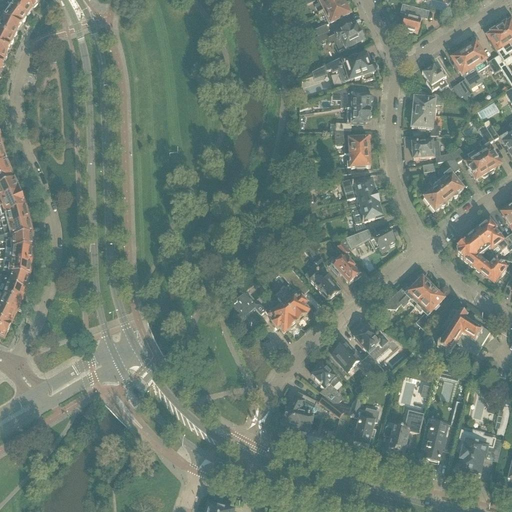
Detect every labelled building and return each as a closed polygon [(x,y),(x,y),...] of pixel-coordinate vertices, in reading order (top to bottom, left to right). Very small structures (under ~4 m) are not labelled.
[(10,0),(7,5),(26,18),(26,17),(28,17),(30,14),(30,12),(32,10),(21,0),(10,0)] [(21,0),(32,10),(33,8),(35,9),(37,6),(37,4),(39,0),(21,0)] [(304,0),(300,2),(303,8),(314,3),(312,0),(304,0)] [(318,5),(314,7),(318,15),(345,2),(343,0),(317,0),(316,1),(316,2),(318,5)] [(345,2),(318,15),(318,16),(323,13),(329,26),(349,16),(347,11),(348,8),(345,2)] [(0,15),(3,18),(2,19),(19,29),(22,23),(24,23),(26,21),(25,19),(26,18),(7,5),(3,11),(0,8),(0,15)] [(412,34),(417,35),(421,20),(425,21),(427,13),(404,7),(401,18),(404,19),(401,31),(407,33),(407,34),(412,35),(412,34)] [(0,33),(13,40),(14,39),(15,38),(17,35),(16,34),(16,33),(19,29),(2,19),(0,17),(0,33)] [(503,25),(497,29),(511,51),(511,25),(510,23),(506,26),(505,25),(504,25),(503,25)] [(326,26),(314,31),(317,38),(328,33),(329,32),(326,26)] [(328,33),(319,37),(322,43),(325,42),(326,41),(326,42),(328,45),(330,44),(332,47),(334,46),(338,54),(344,51),(354,46),(363,42),(362,40),(362,37),(361,36),(359,35),(355,26),(331,38),(328,33)] [(491,36),(487,38),(499,57),(494,60),(501,71),(511,89),(511,77),(504,65),(511,59),(511,51),(497,29),(492,32),(491,34),(490,34),(491,36)] [(0,47),(9,51),(11,47),(10,46),(11,46),(12,45),(13,42),(13,41),(13,40),(0,33),(0,47)] [(468,47),(462,51),(477,74),(477,75),(489,68),(494,76),(501,71),(494,60),(488,64),(483,57),(484,56),(479,49),(479,50),(475,45),(469,49),(468,47)] [(0,61),(4,63),(5,61),(6,60),(7,58),(7,56),(9,51),(0,47),(0,61)] [(457,57),(451,61),(454,65),(453,66),(458,73),(459,72),(465,82),(458,86),(466,99),(468,98),(473,95),(470,91),(482,83),(483,84),(477,75),(477,74),(462,51),(456,55),(457,57)] [(341,60),(324,68),(326,74),(331,72),(332,75),(337,74),(341,83),(341,84),(342,85),(343,85),(354,81),(355,82),(361,80),(362,84),(364,83),(374,80),(372,75),(374,74),(375,71),(374,69),(372,67),(369,68),(366,57),(357,60),(356,59),(350,61),(350,63),(343,65),(341,60)] [(426,84),(431,92),(432,92),(433,92),(439,89),(441,92),(448,88),(444,80),(446,79),(441,71),(437,74),(433,68),(422,75),(427,83),(426,84)] [(302,83),(305,95),(314,93),(310,80),(302,83)] [(470,105),(458,86),(453,89),(460,100),(462,98),(468,107),(470,105)] [(337,94),(337,96),(342,96),(342,111),(347,111),(370,112),(370,103),(372,102),(372,100),(370,98),(366,98),(366,97),(353,96),(353,88),(351,88),(342,92),(337,94)] [(413,107),(412,115),(435,117),(436,110),(435,110),(436,107),(440,108),(441,108),(442,99),(440,98),(434,96),(434,102),(428,101),(421,100),(414,100),(414,107),(413,107)] [(336,133),(334,133),(334,134),(348,134),(351,133),(351,126),(364,127),(364,123),(370,123),(370,119),(371,118),(371,115),(370,114),(370,112),(347,111),(346,125),(336,125),(336,133)] [(435,117),(412,115),(411,123),(412,123),(411,130),(417,130),(417,131),(425,132),(425,131),(431,132),(430,138),(438,138),(439,128),(434,127),(435,117)] [(481,149),(474,153),(489,176),(495,173),(495,171),(495,170),(500,167),(497,162),(498,162),(494,154),(493,155),(487,146),(493,142),(486,131),(484,127),(478,132),(484,141),(481,143),(480,144),(479,146),(481,149)] [(492,127),(486,131),(493,142),(499,138),(511,160),(511,133),(506,137),(503,131),(497,135),(492,127)] [(344,156),(348,156),(369,155),(369,153),(370,152),(370,149),(368,148),(368,140),(362,141),(362,140),(354,140),(354,141),(348,142),(348,134),(334,134),(335,149),(343,148),(344,156)] [(412,147),(410,149),(411,151),(412,152),(413,161),(419,160),(419,161),(427,160),(426,160),(434,159),(435,159),(439,158),(438,152),(437,144),(433,144),(433,143),(421,144),(412,145),(412,147)] [(459,151),(450,156),(450,157),(454,163),(456,165),(463,161),(468,170),(468,171),(472,178),(472,177),(475,182),(482,178),(483,179),(484,179),(489,176),(474,153),(467,157),(469,160),(466,162),(459,151)] [(347,170),(339,170),(340,177),(341,177),(351,176),(350,171),(356,170),(356,171),(364,170),(370,169),(369,162),(371,161),(371,157),(369,156),(369,155),(348,156),(349,164),(346,164),(347,170)] [(439,158),(435,159),(436,165),(436,166),(444,164),(454,163),(450,157),(448,157),(443,158),(439,158)] [(6,162),(0,163),(0,186),(1,186),(13,180),(10,174),(11,174),(9,170),(9,166),(7,164),(6,162)] [(454,163),(444,164),(453,175),(453,176),(459,171),(456,165),(454,163)] [(422,168),(423,175),(434,173),(433,166),(422,168)] [(437,182),(451,200),(453,200),(455,200),(456,199),(457,196),(463,191),(457,183),(449,174),(444,177),(440,180),(439,180),(437,182)] [(437,182),(433,177),(428,182),(435,190),(423,200),(434,214),(441,209),(443,209),(445,208),(445,206),(451,200),(437,182)] [(0,200),(19,192),(17,187),(18,186),(16,182),(14,181),(14,180),(13,180),(1,186),(0,186),(0,200)] [(347,202),(356,200),(375,194),(374,190),(375,189),(374,185),(373,185),(372,181),(353,186),(352,181),(341,184),(343,190),(345,190),(346,193),(344,194),(347,202)] [(0,216),(3,216),(25,207),(24,205),(26,204),(23,198),(22,198),(19,192),(0,200),(0,216)] [(358,206),(349,209),(351,214),(354,214),(359,212),(379,206),(375,194),(356,200),(358,206)] [(359,212),(354,214),(355,219),(352,220),(356,236),(365,232),(363,224),(383,219),(382,215),(382,214),(381,210),(380,209),(379,206),(359,212)] [(0,221),(1,221),(3,228),(29,222),(29,220),(29,219),(29,215),(28,215),(25,207),(3,216),(0,216),(0,221)] [(511,210),(502,216),(511,233),(511,235),(507,239),(508,241),(511,245),(511,210)] [(0,237),(0,239),(33,236),(31,229),(32,228),(31,224),(30,224),(29,222),(3,228),(3,229),(5,236),(0,237)] [(488,225),(476,234),(496,259),(496,258),(501,254),(503,253),(507,250),(509,253),(511,250),(511,245),(508,241),(507,239),(501,243),(496,237),(498,236),(488,225)] [(356,236),(344,241),(350,252),(372,240),(379,253),(388,248),(389,250),(394,247),(394,245),(395,245),(387,231),(376,237),(372,230),(365,232),(356,236)] [(457,257),(474,271),(480,263),(489,270),(495,262),(496,263),(497,262),(496,262),(497,260),(476,234),(456,250),(456,251),(456,252),(455,253),(455,254),(456,255),(456,256),(457,256),(457,257)] [(33,236),(0,239),(0,242),(5,243),(6,243),(6,249),(33,250),(33,248),(34,247),(34,243),(33,242),(33,236)] [(336,262),(329,268),(331,271),(337,278),(340,276),(342,278),(349,286),(354,281),(355,282),(361,277),(344,258),(349,254),(341,246),(339,243),(333,246),(336,250),(341,257),(337,261),(336,261),(336,262)] [(6,250),(5,261),(32,264),(32,263),(33,262),(33,258),(33,257),(33,250),(6,249),(6,250)] [(308,249),(303,253),(315,266),(310,270),(311,271),(316,277),(310,283),(328,304),(330,303),(331,304),(335,300),(335,298),(339,294),(321,271),(325,268),(308,249)] [(4,260),(3,272),(4,272),(8,273),(12,274),(30,278),(31,272),(32,270),(32,267),(31,266),(32,264),(5,261),(4,260)] [(480,263),(474,271),(494,286),(499,279),(500,280),(506,272),(507,271),(497,262),(496,263),(495,262),(489,270),(480,263)] [(286,266),(277,273),(277,274),(278,273),(290,286),(282,292),(282,293),(283,293),(285,295),(277,302),(297,325),(298,324),(300,324),(304,320),(304,319),(306,316),(309,313),(305,307),(307,305),(302,299),(299,301),(295,295),(305,287),(286,266)] [(305,277),(310,283),(316,277),(311,271),(305,277)] [(0,276),(0,277),(0,281),(1,282),(26,291),(28,286),(30,284),(31,281),(30,279),(30,278),(12,274),(10,280),(0,276)] [(407,304),(414,310),(432,291),(431,290),(432,288),(429,286),(428,286),(422,281),(418,285),(417,284),(411,290),(412,291),(405,299),(399,293),(384,307),(388,312),(396,312),(401,307),(403,309),(407,304)] [(0,283),(0,284),(0,294),(2,295),(22,303),(26,291),(1,282),(0,283)] [(432,291),(414,310),(421,317),(422,315),(423,317),(426,319),(433,312),(434,312),(439,306),(440,305),(443,301),(440,298),(437,296),(438,294),(435,292),(433,292),(432,291)] [(1,296),(0,298),(0,307),(16,315),(22,303),(2,295),(1,296)] [(234,305),(231,308),(241,319),(242,321),(255,310),(253,309),(251,306),(252,306),(251,304),(244,297),(233,304),(234,305)] [(269,309),(264,313),(268,317),(273,323),(271,325),(276,332),(279,330),(283,335),(287,332),(287,333),(290,331),(291,331),(296,327),(296,326),(297,325),(277,302),(271,307),(269,309)] [(0,307),(0,320),(10,326),(16,315),(0,307)] [(257,308),(255,310),(260,317),(264,313),(261,309),(257,308)] [(443,342),(432,335),(425,347),(436,354),(438,350),(450,358),(457,346),(476,358),(477,358),(482,349),(481,349),(489,335),(472,324),(470,322),(469,323),(458,316),(457,319),(452,316),(448,323),(453,325),(443,342)] [(0,337),(4,339),(10,326),(0,320),(0,337)] [(359,332),(352,338),(359,345),(369,357),(365,361),(367,364),(378,376),(382,372),(373,362),(383,353),(381,351),(387,346),(386,344),(380,336),(379,337),(376,334),(374,336),(368,329),(361,335),(359,332)] [(345,371),(348,374),(357,366),(374,386),(381,380),(367,364),(365,361),(360,365),(355,359),(350,353),(349,353),(344,347),(342,349),(340,349),(337,351),(337,353),(332,357),(335,361),(335,362),(344,372),(345,371)] [(415,357),(432,364),(433,360),(417,353),(415,357)] [(338,406),(338,401),(332,395),(336,391),(333,389),(339,383),(322,366),(321,367),(320,366),(317,369),(318,370),(311,377),(315,381),(324,390),(319,395),(324,399),(333,406),(338,406)] [(442,372),(440,379),(442,380),(444,380),(458,384),(460,377),(442,372)] [(428,399),(431,388),(424,387),(422,398),(428,399)] [(280,423),(280,424),(280,425),(281,426),(281,427),(282,427),(283,427),(291,430),(291,432),(300,435),(301,431),(310,434),(313,419),(311,419),(312,415),(313,415),(315,415),(317,413),(317,411),(316,409),(315,408),(317,404),(311,401),(298,395),(295,400),(288,413),(287,412),(285,419),(284,419),(283,419),(283,420),(282,420),(281,420),(281,421),(280,422),(280,423)] [(324,399),(319,404),(340,421),(343,416),(349,418),(351,409),(338,406),(333,406),(324,399)] [(351,409),(349,418),(359,420),(358,427),(356,427),(354,438),(355,438),(353,445),(369,449),(371,441),(374,441),(376,433),(373,433),(375,425),(377,425),(379,414),(366,410),(365,413),(359,412),(361,403),(356,402),(355,402),(352,405),(351,409)] [(504,402),(502,413),(509,415),(511,404),(504,402)] [(386,429),(383,439),(391,441),(390,443),(388,453),(392,454),(392,455),(399,457),(399,456),(403,457),(409,434),(418,436),(423,417),(409,413),(404,432),(394,430),(393,431),(386,429)] [(425,431),(423,442),(427,443),(423,462),(438,465),(445,439),(455,441),(457,433),(461,417),(454,415),(451,428),(443,426),(442,429),(427,425),(426,427),(425,427),(424,430),(425,430),(425,431)] [(468,473),(468,476),(467,476),(478,479),(483,458),(484,458),(486,450),(493,451),(495,441),(483,438),(483,437),(483,435),(472,433),(471,436),(461,433),(458,442),(458,443),(459,443),(460,443),(458,451),(462,452),(463,453),(460,462),(461,463),(462,463),(460,471),(468,473)]
